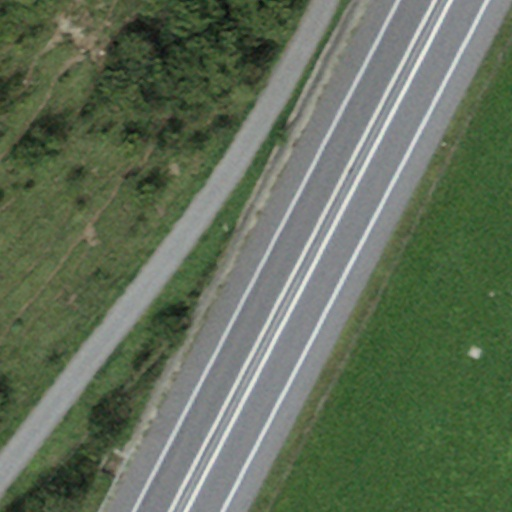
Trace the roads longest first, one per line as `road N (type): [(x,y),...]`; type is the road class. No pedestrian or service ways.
road 1 (trunk): [(414,0),(148,511)]
road 2 (trunk): [(203,511),(468,0)]
road 3 (track): [(315,0),(292,54),(83,361),(0,460)]
